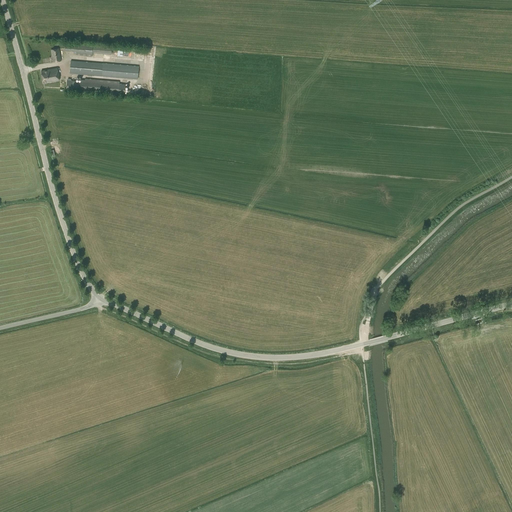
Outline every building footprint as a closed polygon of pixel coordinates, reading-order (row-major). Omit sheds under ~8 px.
[(112,46),(65,42),(64,51),(76,52),(76,53),(92,55),(92,53),(111,55),(112,46)] [(61,61),(59,48),(51,50),(53,62),(61,61)] [(139,66),(103,63),(70,61),(69,73),(102,76),(138,79),(139,66)] [(59,80),(57,69),(41,72),(43,83),(59,80)] [(67,80),(66,89),(124,94),(125,84),(119,84),(119,83),(80,79),(80,81),(67,80)]
